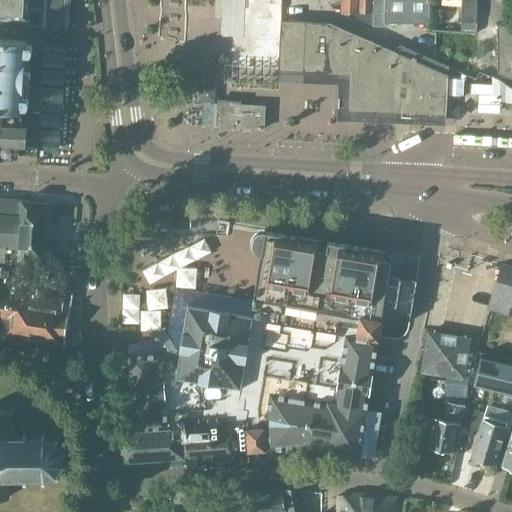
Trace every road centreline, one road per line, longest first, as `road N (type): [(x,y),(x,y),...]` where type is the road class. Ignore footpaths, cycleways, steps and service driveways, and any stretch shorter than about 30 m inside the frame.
road 1 (residential): [(103,472),(103,217),(112,186),(144,161)]
road 2 (residential): [(498,511),(389,482),(226,482)]
road 3 (secondary): [(144,161),(380,178)]
road 4 (secondary): [(144,161),(129,131),(112,0)]
road 5 (residential): [(380,178),(472,233),(511,246)]
road 6 (residential): [(511,146),(427,140),(380,178)]
road 7 (secondary): [(380,178),(511,206)]
road 8 (secondary): [(511,180),(380,178)]
road 9 (residential): [(226,482),(148,482),(103,472)]
